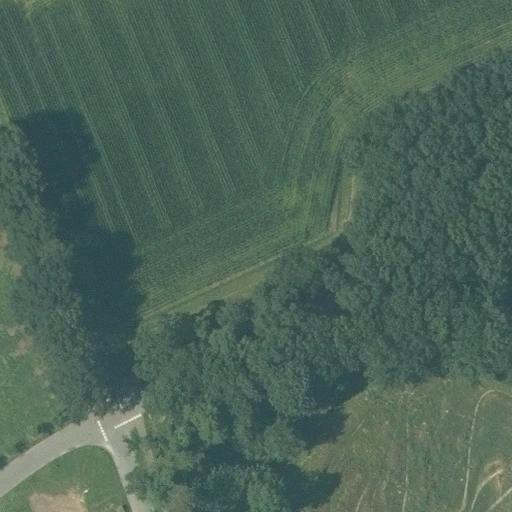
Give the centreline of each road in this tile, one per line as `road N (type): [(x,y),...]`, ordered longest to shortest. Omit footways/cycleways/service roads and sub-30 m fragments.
road 1 (unclassified): [(109,416),(511,228)]
road 2 (unclassified): [(109,416),(0,154)]
road 3 (unclassified): [(109,416),(0,483)]
